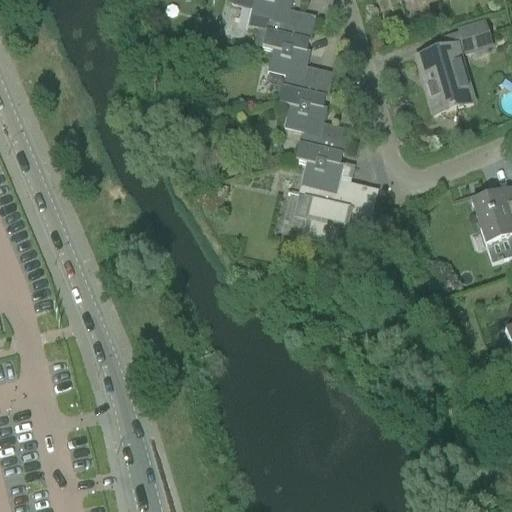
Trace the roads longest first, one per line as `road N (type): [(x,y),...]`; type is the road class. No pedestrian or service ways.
road 1 (unclassified): [(145,511),(120,412),(0,87)]
road 2 (residential): [(511,141),(404,178),(390,157),(342,0)]
